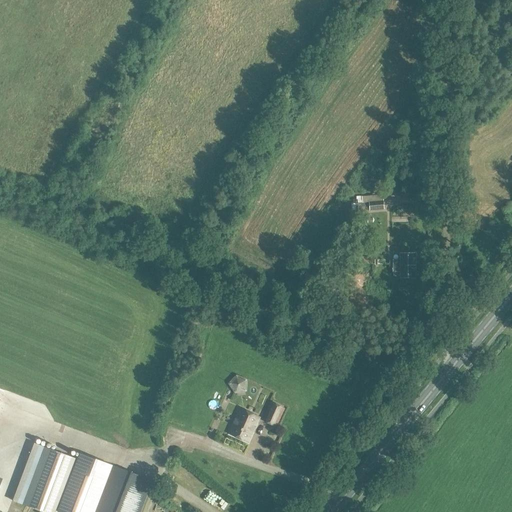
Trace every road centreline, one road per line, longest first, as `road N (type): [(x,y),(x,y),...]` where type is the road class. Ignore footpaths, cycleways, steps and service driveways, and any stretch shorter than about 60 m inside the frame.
road 1 (unclassified): [(457,364),(447,354),(445,0)]
road 2 (primary): [(333,511),(457,364)]
